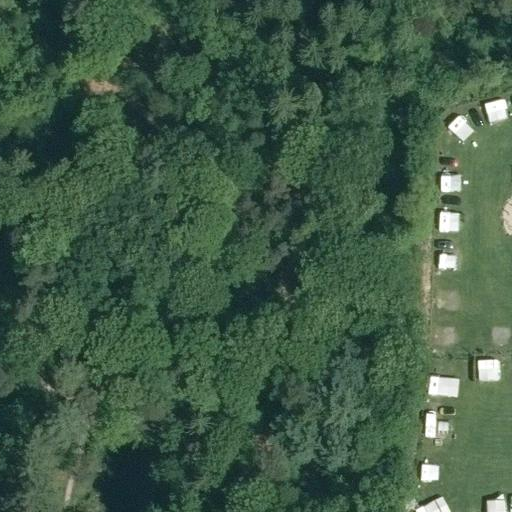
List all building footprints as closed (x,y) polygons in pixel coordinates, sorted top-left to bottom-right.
[(433,332),(432,347),(451,348),(452,333),(433,332)] [(494,348),(511,347),(511,335),(493,337),(494,348)] [(477,381),(497,380),(496,358),(476,359),(477,381)] [(428,376),(427,396),(454,397),(455,377),(428,376)] [(423,417),(422,443),(444,444),(445,418),(423,417)] [(438,485),(438,462),(418,462),(418,485),(438,485)]
